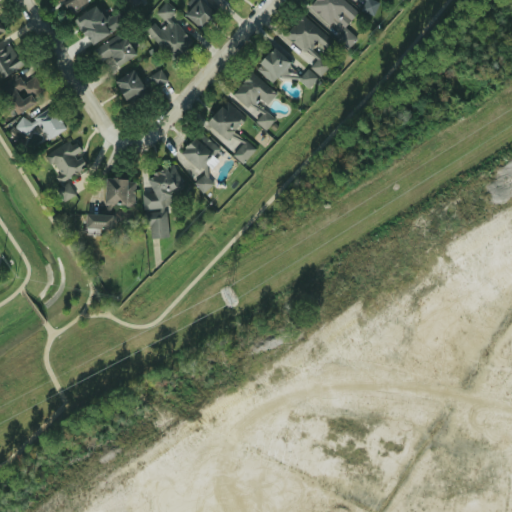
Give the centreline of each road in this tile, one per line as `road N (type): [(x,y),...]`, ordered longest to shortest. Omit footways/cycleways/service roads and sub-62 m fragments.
road 1 (residential): [(125,143),(158,128),(276,0)]
road 2 (residential): [(32,0),(125,143)]
